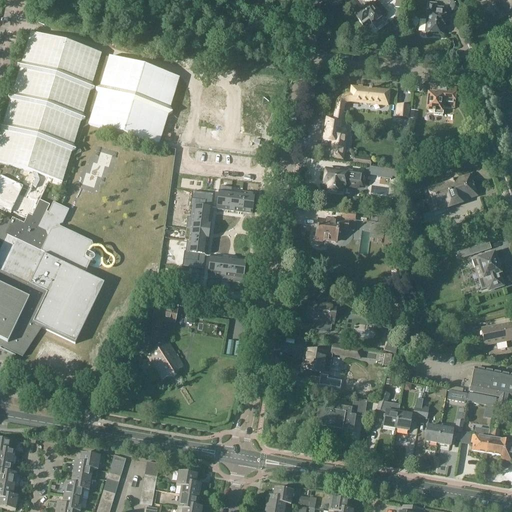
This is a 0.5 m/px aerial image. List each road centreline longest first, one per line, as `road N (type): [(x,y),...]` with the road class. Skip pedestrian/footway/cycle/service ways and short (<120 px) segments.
road 1 (residential): [(253,401),(302,58)]
road 2 (secondary): [(511,504),(289,465)]
road 3 (residential): [(302,58),(471,76),(511,60)]
road 4 (secondary): [(189,448),(0,415)]
road 5 (track): [(471,76),(511,201)]
